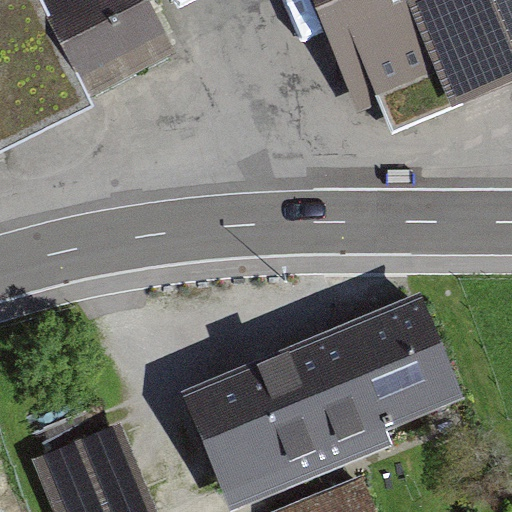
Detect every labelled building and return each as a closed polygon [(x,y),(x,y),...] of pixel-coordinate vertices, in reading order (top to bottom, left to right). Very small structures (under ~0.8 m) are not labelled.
[(0,0),(0,178),(111,125),(97,97),(169,63),(138,0),(0,0)] [(182,57),(220,38),(200,0),(178,0),(158,10),(182,57)] [(511,94),(511,0),(314,0),(362,120),(444,87),(456,117),(511,94)] [(182,406),(226,508),(468,404),(424,303),(182,406)] [(56,460),(43,463),(62,511),(144,511),(103,408),(49,431),(56,460)] [(387,511),(372,475),(282,511),(387,511)]
